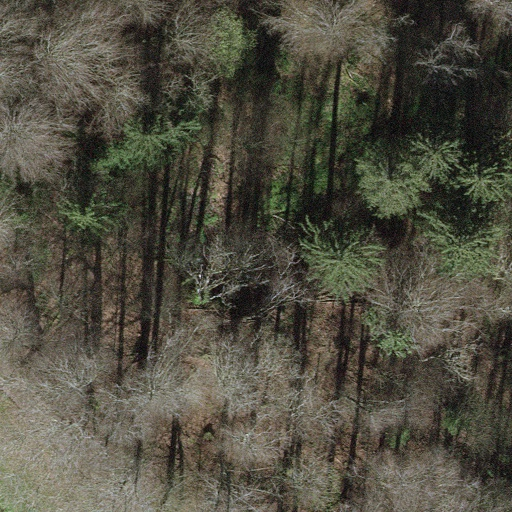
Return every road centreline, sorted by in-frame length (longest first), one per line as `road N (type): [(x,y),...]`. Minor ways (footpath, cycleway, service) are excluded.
road 1 (track): [(511,418),(357,159),(305,13),(293,0)]
road 2 (track): [(152,511),(0,359)]
